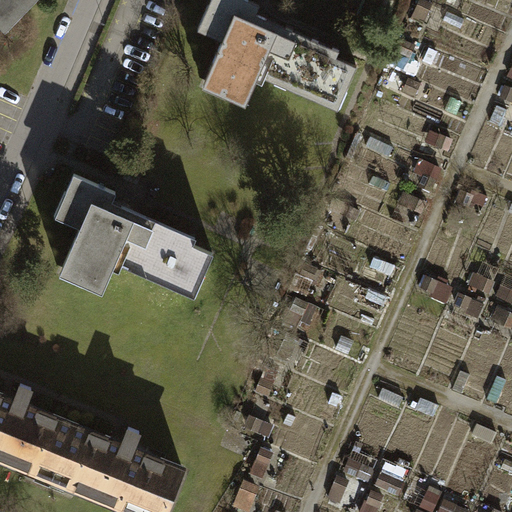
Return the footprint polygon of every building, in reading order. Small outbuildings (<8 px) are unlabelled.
[(0,0),(0,27),(27,0),(0,0)] [(222,44),(201,92),(244,110),(259,78),(337,113),(356,70),(334,61),(337,54),(254,18),(258,8),(239,0),(212,0),(197,33),(222,44)] [(422,26),(432,2),(426,0),(419,0),(411,21),(422,26)] [(408,44),(400,41),(395,53),(403,56),(408,44)] [(418,87),(405,82),(400,94),(413,99),(418,87)] [(511,103),(511,94),(503,91),(499,100),(511,105),(511,103)] [(451,145),(429,136),(424,146),(447,155),(451,145)] [(393,152),(368,142),(364,151),(389,162),(393,152)] [(503,174),(487,167),(484,173),(500,181),(503,174)] [(434,183),(419,176),(413,189),(429,195),(434,183)] [(79,231),(58,279),(101,298),(115,265),(194,300),(213,257),(191,248),(194,241),(111,205),(115,195),(73,177),(54,220),(79,231)] [(394,191),(371,182),(368,189),(391,198),(394,191)] [(473,200),(460,194),(454,207),(467,213),(473,200)] [(426,206),(402,196),(397,208),(421,217),(426,206)] [(357,213),(335,204),(331,215),(352,224),(357,213)] [(387,225),(366,217),(362,226),(383,235),(387,225)] [(394,270),(382,265),(377,278),(389,283),(394,270)] [(311,284),(315,273),(304,268),(299,280),(311,284)] [(488,281),(467,272),(461,284),(482,293),(488,281)] [(447,290),(424,280),(419,292),(442,301),(447,290)] [(511,293),(502,289),(497,300),(511,307),(511,293)] [(386,300),(367,292),(363,302),(382,310),(386,300)] [(468,301),(457,296),(453,307),(464,312),(468,301)] [(307,307),(294,302),(284,326),(297,331),(307,307)] [(511,326),(511,316),(496,309),(490,322),(510,331),(511,326)] [(297,342),(286,337),(276,361),(287,365),(297,342)] [(275,379),(262,373),(254,392),(267,397),(275,379)] [(469,379),(459,374),(451,392),(461,396),(469,379)] [(305,383),(291,377),(285,392),(299,398),(305,383)] [(0,459),(52,480),(77,420),(27,400),(31,390),(17,385),(13,395),(0,389),(0,459)] [(403,401),(379,390),(374,401),(398,412),(403,401)] [(436,408),(414,398),(408,411),(430,420),(436,408)] [(454,416),(442,410),(437,421),(449,426),(454,416)] [(242,431),(256,437),(262,423),(248,417),(242,431)] [(77,420),(52,480),(124,509),(122,511),(171,511),(190,465),(134,443),(138,434),(124,429),(121,438),(77,420)] [(499,441),(475,430),(471,439),(495,450),(499,441)] [(321,451),(314,448),(310,458),(317,461),(321,451)] [(272,454),(260,449),(250,473),(262,478),(272,454)] [(373,472),(350,461),(345,473),(368,483),(373,472)] [(402,486),(377,475),(372,486),(397,497),(402,486)] [(348,484),(337,478),(327,500),(338,505),(348,484)] [(248,511),(258,489),(243,483),(232,508),(240,511),(248,511)] [(432,511),(441,493),(428,487),(419,509),(424,511),(432,511)] [(384,498),(371,493),(367,502),(379,508),(384,498)] [(466,511),(443,501),(438,511),(466,511)]
